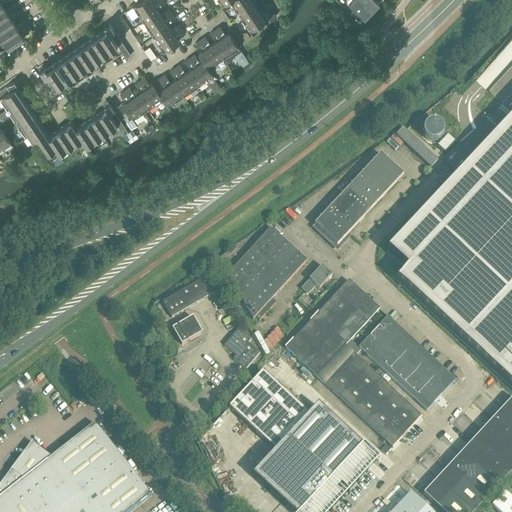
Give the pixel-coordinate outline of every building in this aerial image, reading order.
[(179,41),(178,40),(168,24),(151,0),(141,0),(133,6),(145,24),(163,52),(179,41)] [(219,0),(221,3),(225,0),(229,0),(253,34),(256,32),(252,26),(256,24),(259,28),(268,22),(261,11),(266,8),(266,9),(270,7),(266,1),(263,4),(263,5),(258,8),(252,0),(219,0)] [(359,22),(371,10),(361,0),(350,0),(348,2),(355,9),(350,13),(359,22)] [(380,0),(361,0),(371,10),(380,0)] [(4,6),(0,8),(0,30),(14,21),(4,6)] [(0,30),(0,34),(8,47),(24,36),(14,21),(0,30)] [(56,93),(60,89),(56,84),(116,43),(126,57),(130,54),(113,29),(114,29),(109,22),(104,25),(105,27),(46,68),(44,65),(39,69),(44,76),(56,93)] [(209,68),(239,48),(229,32),(198,52),(203,60),(158,90),(153,83),(122,103),(133,119),(163,99),(168,106),(214,76),(209,68)] [(511,120),(390,251),(409,268),(398,279),(511,386),(511,43),(477,80),(489,92),(511,67),(511,120)] [(242,52),(237,56),(245,68),(251,62),(242,52)] [(215,79),(209,83),(213,90),(219,85),(215,79)] [(70,121),(48,137),(14,88),(17,86),(13,81),(6,86),(0,90),(0,101),(29,143),(36,138),(47,153),(55,148),(58,153),(81,137),(86,145),(116,124),(123,134),(127,131),(113,110),(114,110),(108,103),(107,101),(103,104),(104,106),(103,106),(105,108),(75,129),(70,121)] [(85,89),(92,99),(103,92),(96,82),(85,89)] [(0,129),(0,152),(12,144),(1,128),(0,129)] [(430,169),(431,168),(437,161),(402,128),(395,136),(430,169)] [(447,136),(436,148),(445,156),(456,144),(447,136)] [(337,247),(358,224),(403,176),(380,155),(314,226),(337,247)] [(252,321),(279,292),(306,262),(270,229),(226,277),(252,321)] [(332,277),(321,267),(308,281),(309,282),(301,291),(308,297),(316,288),(319,291),(332,277)] [(188,288),(197,304),(215,293),(207,278),(188,288)] [(324,386),(353,355),(345,347),(368,322),(379,310),(348,282),(285,350),(316,378),(324,386)] [(197,304),(188,288),(162,303),(171,319),(197,304)] [(192,318),(172,330),(181,346),(201,334),(192,318)] [(455,381),(400,330),(387,318),(358,349),(426,412),(455,381)] [(238,329),(236,332),(224,346),(236,356),(233,360),(245,371),(259,354),(247,344),(251,340),(238,329)] [(353,355),(324,386),(392,449),(420,418),(353,355)] [(261,375),(229,411),(273,453),(307,418),(261,375)] [(511,399),(423,496),(440,511),(476,511),(511,473),(511,399)] [(273,453),(251,476),(289,511),(328,511),(376,461),(317,408),(307,418),(273,453)] [(32,443),(9,473),(0,485),(0,511),(129,511),(150,496),(136,478),(119,457),(105,438),(94,425),(80,436),(51,459),(33,446),(32,444),(32,443)] [(385,455),(390,450),(386,445),(380,451),(385,455)] [(427,511),(409,494),(392,511),(427,511)] [(511,511),(511,501),(504,494),(492,508),(496,511),(511,511)]
